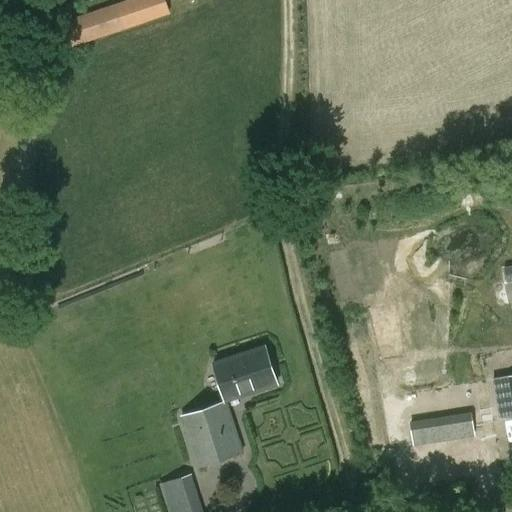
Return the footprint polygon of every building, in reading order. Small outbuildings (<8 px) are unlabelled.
[(164,0),(129,0),(60,24),(68,50),(170,15),(164,0)] [(396,316),(372,321),(380,361),(404,356),(396,316)] [(225,402),(182,416),(198,467),(242,453),(225,402),(277,385),(264,347),(212,364),(222,394),(225,402)] [(411,444),(442,439),(439,421),(408,426),(411,444)] [(201,511),(190,476),(161,485),(169,511),(201,511)]
